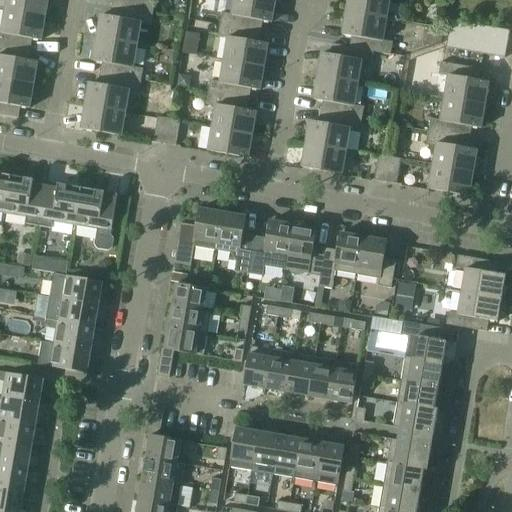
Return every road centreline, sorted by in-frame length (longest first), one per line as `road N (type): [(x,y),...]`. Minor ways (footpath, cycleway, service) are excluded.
road 1 (residential): [(511,233),(271,190)]
road 2 (unclassified): [(120,384),(157,170)]
road 3 (residential): [(271,190),(303,0)]
road 4 (residential): [(449,511),(474,367),(491,353),(511,356)]
road 5 (residential): [(49,151),(73,0)]
road 6 (unclassified): [(98,511),(120,384)]
